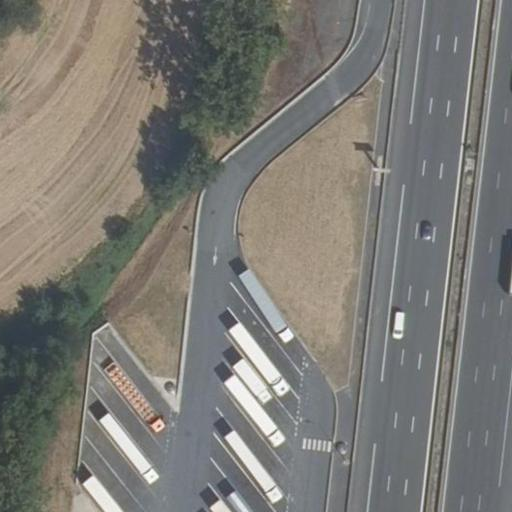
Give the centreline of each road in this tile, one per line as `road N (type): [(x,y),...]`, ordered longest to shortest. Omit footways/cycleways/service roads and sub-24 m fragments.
road 1 (motorway): [(452,0),(394,511)]
road 2 (motorway): [(468,511),(511,138)]
road 3 (motorway): [(380,0),(363,55),(331,95),(229,178),(210,250)]
